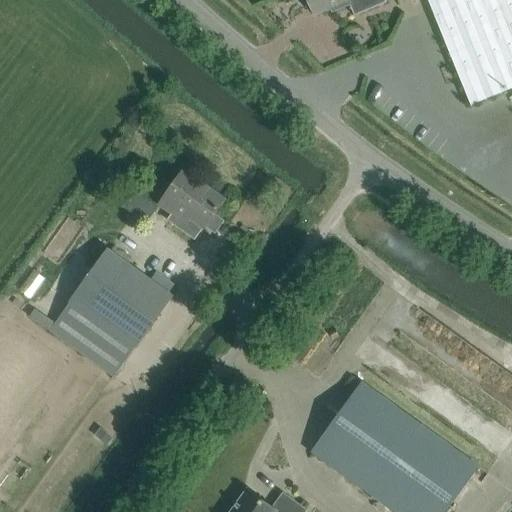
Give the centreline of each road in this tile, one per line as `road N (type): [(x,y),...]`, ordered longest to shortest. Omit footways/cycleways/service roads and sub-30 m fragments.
road 1 (unclassified): [(121,511),(373,158)]
road 2 (unclassified): [(373,158),(186,0)]
road 3 (unclassified): [(511,249),(373,158)]
